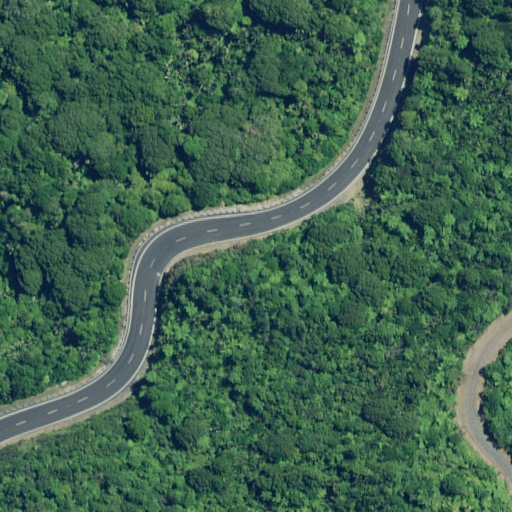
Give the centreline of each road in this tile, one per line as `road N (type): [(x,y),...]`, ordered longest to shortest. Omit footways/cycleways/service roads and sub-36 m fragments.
road 1 (primary): [(0,432),(88,398),(126,370),(139,342),(149,269),(173,240),(280,218),(321,198),(349,171),(370,143),(390,90),(411,0)]
road 2 (track): [(511,324),(479,371),(475,401),(482,432),(511,470)]
